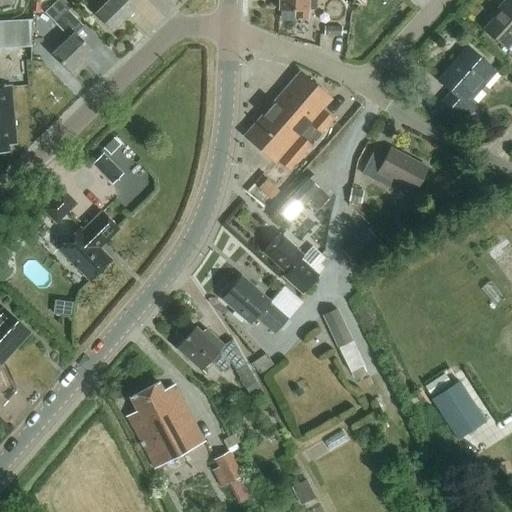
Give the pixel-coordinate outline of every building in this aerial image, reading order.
[(53,24),(54,23),(68,38),(51,54),(68,73),(91,51),(74,34),(82,27),(68,12),(71,9),(62,0),(58,0),(44,13),(53,24)] [(111,32),(136,8),(127,0),(109,0),(94,15),(111,32)] [(279,0),(279,10),(295,11),(295,18),(307,19),(308,0),(279,0)] [(511,2),(510,0),(483,29),(505,49),(511,41),(511,2)] [(466,102),(494,71),(466,46),(435,82),(448,93),(438,104),(461,124),(474,109),(466,102)] [(289,172),(332,120),(321,110),(331,99),(300,72),(251,129),(253,130),(246,138),(276,164),(277,162),(289,172)] [(15,144),(10,86),(0,87),(0,152),(7,152),(7,145),(15,144)] [(414,193),(427,168),(390,148),(385,158),(373,152),(361,174),(388,188),(392,181),(414,193)] [(121,174),(102,154),(91,165),(110,185),(121,174)] [(318,189),(307,179),(297,189),(308,199),(318,189)] [(278,191),(265,180),(256,189),(268,201),(278,191)] [(352,189),(350,201),(359,203),(361,191),(352,189)] [(54,223),(74,204),(60,190),(41,209),(54,223)] [(98,249),(118,230),(101,213),(82,231),(79,229),(58,251),(89,282),(111,262),(98,249)] [(366,229),(341,252),(356,268),(380,245),(366,229)] [(309,297),(326,279),(302,257),(303,256),(279,235),(263,252),(286,274),(286,275),(309,297)] [(223,297),(220,301),(233,313),(231,316),(241,325),(243,322),(249,327),(256,319),(275,335),(289,319),(271,304),(241,277),(229,290),(228,289),(221,296),(223,297)] [(0,364),(0,365),(28,334),(2,310),(0,308),(0,364)] [(366,372),(336,309),(321,316),(352,379),(366,372)] [(221,374),(230,364),(236,371),(246,366),(232,340),(221,346),(206,333),(203,337),(194,328),(176,348),(201,372),(209,362),(221,374)] [(265,355),(253,364),(259,374),(272,365),(265,355)] [(246,366),(236,371),(249,394),(259,389),(246,366)] [(459,381),(432,398),(458,440),(485,423),(459,381)] [(154,470),(204,443),(173,386),(162,392),(157,384),(129,399),(135,411),(125,416),(154,470)] [(307,449),(315,464),(357,443),(349,428),(307,449)] [(242,477),(228,453),(213,462),(226,486),(242,477)] [(500,467),(488,469),(491,482),(502,480),(500,467)] [(307,480),(291,488),(300,505),(315,497),(307,480)]
